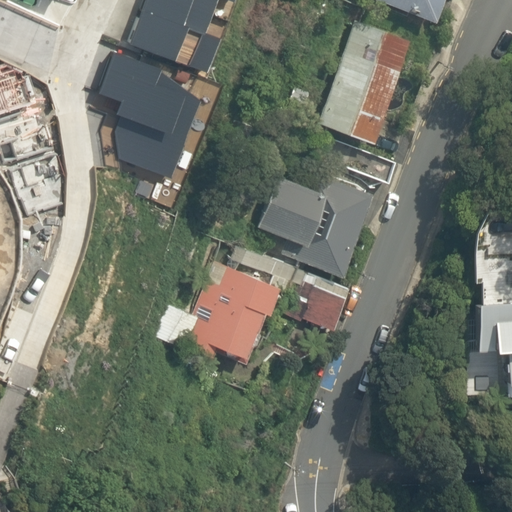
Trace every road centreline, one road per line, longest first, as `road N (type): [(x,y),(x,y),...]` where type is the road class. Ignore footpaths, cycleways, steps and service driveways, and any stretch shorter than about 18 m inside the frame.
road 1 (residential): [(310,511),(312,454),(352,366),(407,194),(506,0)]
road 2 (residential): [(92,0),(74,60),(81,202),(18,386)]
